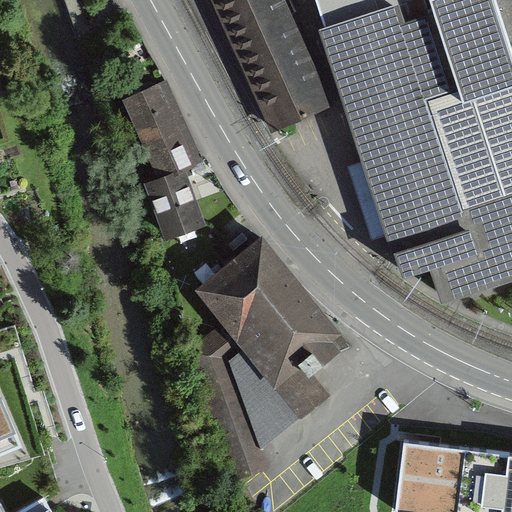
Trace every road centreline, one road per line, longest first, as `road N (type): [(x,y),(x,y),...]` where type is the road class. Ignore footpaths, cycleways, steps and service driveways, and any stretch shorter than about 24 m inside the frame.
road 1 (primary): [(511,382),(454,361),(337,280),(249,174),(151,0)]
road 2 (residential): [(0,231),(56,346),(113,511)]
